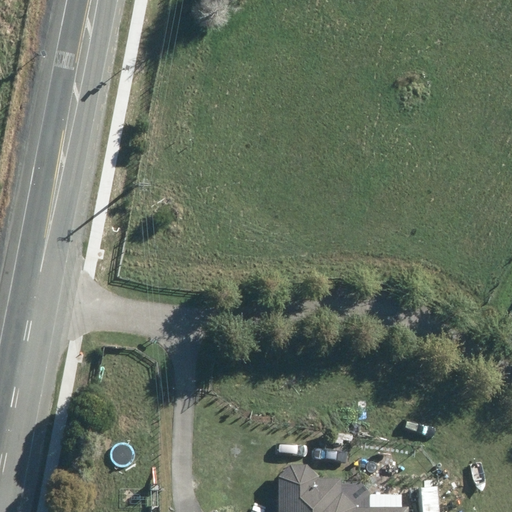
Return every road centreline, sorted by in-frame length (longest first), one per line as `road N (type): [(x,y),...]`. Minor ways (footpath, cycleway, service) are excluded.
road 1 (primary): [(89,0),(0,475)]
road 2 (unknown): [(190,293),(258,285),(376,298),(511,363)]
road 3 (unknown): [(190,293),(190,459),(193,488),(208,511)]
road 4 (unknown): [(39,267),(190,293)]
